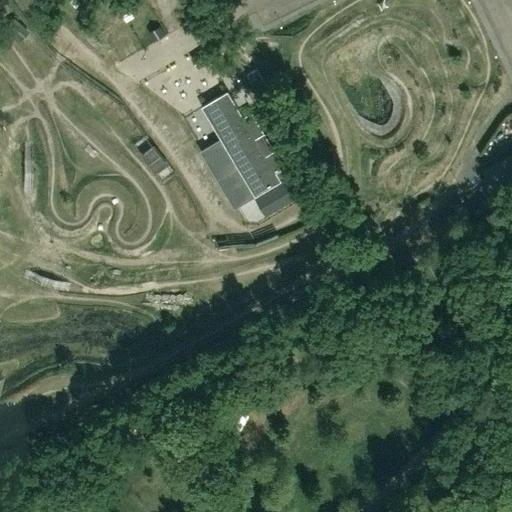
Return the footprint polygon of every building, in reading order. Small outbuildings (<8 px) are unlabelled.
[(19,15),(8,23),(21,40),(32,32),(19,15)] [(193,69),(201,64),(194,53),(186,58),(193,69)] [(215,73),(209,62),(200,67),(207,78),(215,73)] [(267,89),(256,68),(246,73),(258,94),(267,89)] [(167,79),(180,102),(189,97),(175,74),(167,79)] [(284,166),(251,111),(243,116),(227,91),(202,106),(255,195),(281,180),(275,171),(284,166)]
